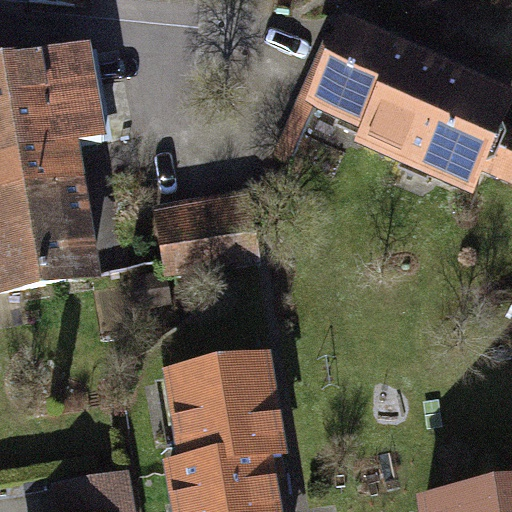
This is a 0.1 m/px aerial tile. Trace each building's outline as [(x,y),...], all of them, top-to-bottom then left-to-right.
[(86,0),(18,0),(19,3),(86,10),(86,0)] [(511,112),(350,44),(316,125),(371,148),(366,161),(474,207),(511,117),(511,112)] [(80,53),(0,67),(0,290),(90,274),(65,132),(94,127),(80,53)] [(230,209),(158,222),(169,281),(241,268),(230,209)] [(263,367),(171,383),(186,471),(168,474),(174,511),(274,511),(265,459),(278,456),(263,367)] [(136,511),(129,473),(52,487),(56,511),(136,511)]
